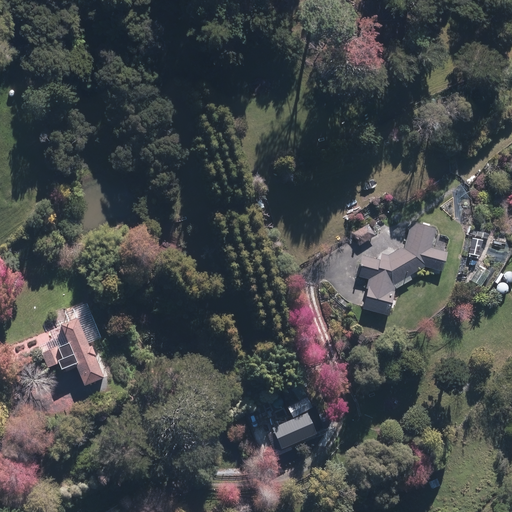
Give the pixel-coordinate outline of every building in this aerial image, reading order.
[(434,132),(439,128),(434,120),(429,124),(434,132)] [(399,213),(391,217),(393,220),(394,222),(402,218),(400,215),(399,213)] [(445,252),(429,248),(434,228),(409,222),(402,248),(399,247),(387,255),(379,253),(378,260),(360,255),(355,276),(366,279),(364,288),(366,289),(360,309),(386,316),(393,291),(392,291),(394,283),(423,267),(440,271),(445,252)] [(369,224),(353,233),(360,245),(377,235),(369,224)] [(471,229),(469,234),(485,242),(487,236),(471,229)] [(352,243),(347,237),(335,246),(340,253),(352,243)] [(480,240),(470,238),(467,254),(477,256),(480,240)] [(491,246),(488,255),(495,257),(494,262),(507,266),(511,252),(491,246)] [(479,286),(488,272),(479,266),(470,280),(479,286)] [(99,378),(73,318),(54,327),(62,344),(55,347),(54,346),(39,353),(45,368),(54,364),(56,369),(70,364),(80,386),(99,378)] [(298,384),(290,389),(297,401),(305,397),(298,384)] [(309,396),(290,406),(295,416),(315,406),(309,396)] [(62,431),(82,423),(73,403),(49,413),(54,425),(58,423),(62,431)]
